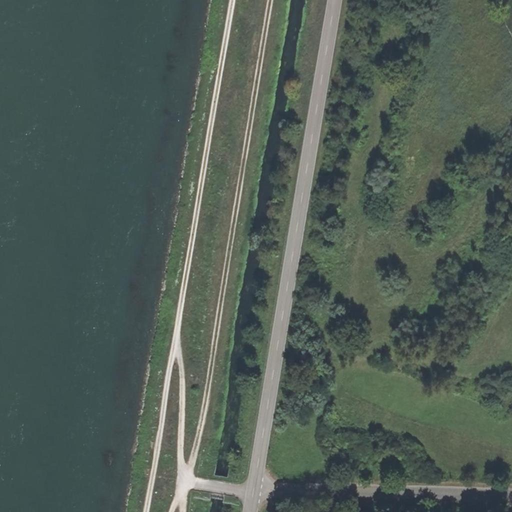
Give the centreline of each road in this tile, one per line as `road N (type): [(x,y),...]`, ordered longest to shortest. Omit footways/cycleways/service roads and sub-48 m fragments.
road 1 (track): [(269,0),(183,511)]
road 2 (tertiary): [(335,0),(253,489)]
road 3 (track): [(232,0),(176,333)]
road 4 (unclassified): [(253,489),(511,492)]
road 5 (track): [(176,333),(186,482),(174,511)]
road 6 (track): [(176,333),(152,475)]
